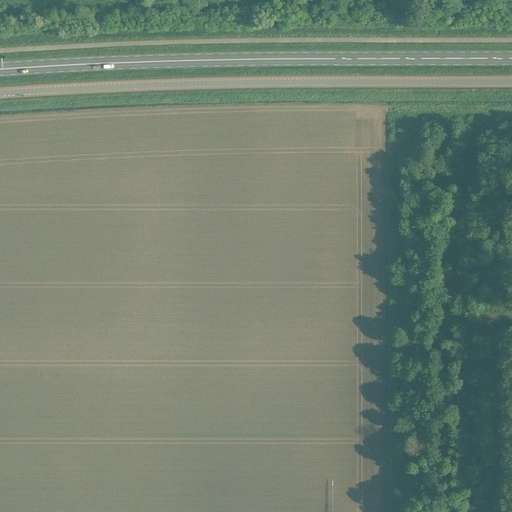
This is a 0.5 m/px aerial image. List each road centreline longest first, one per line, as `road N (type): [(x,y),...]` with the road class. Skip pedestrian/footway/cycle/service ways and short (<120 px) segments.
road 1 (primary): [(511,58),(0,69)]
road 2 (unclassified): [(0,93),(511,82)]
